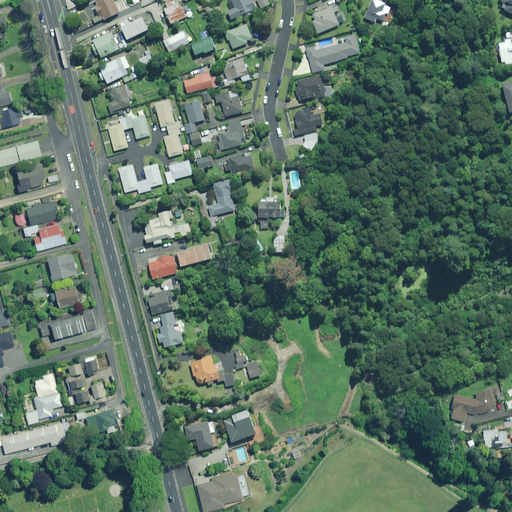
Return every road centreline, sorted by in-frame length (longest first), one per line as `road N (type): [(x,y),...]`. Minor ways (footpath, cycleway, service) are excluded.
road 1 (secondary): [(177,511),(47,0)]
road 2 (residential): [(281,158),(270,112),(287,0)]
